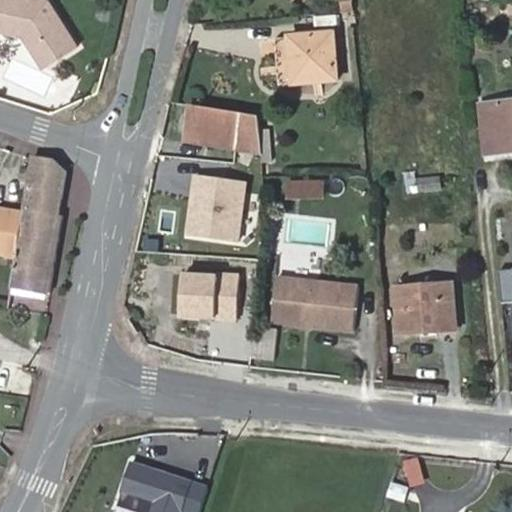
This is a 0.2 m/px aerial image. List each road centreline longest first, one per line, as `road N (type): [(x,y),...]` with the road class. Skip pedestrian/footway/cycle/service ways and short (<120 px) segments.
road 1 (tertiary): [(511,427),(79,384)]
road 2 (secondary): [(79,384),(129,161)]
road 3 (secondary): [(129,161),(164,0)]
road 4 (secondary): [(17,511),(79,384)]
road 5 (tertiary): [(0,117),(129,161)]
